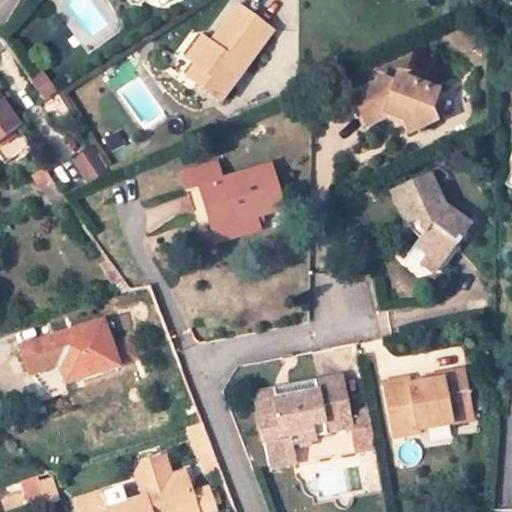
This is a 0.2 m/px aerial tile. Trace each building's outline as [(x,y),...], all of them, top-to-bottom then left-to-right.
[(130,0),(141,15),(163,0),(130,0)] [(189,75),(214,94),(266,27),(234,2),(212,30),(218,35),(212,44),(201,36),(192,47),(204,56),(189,75)] [(193,31),(185,42),(192,47),(201,36),(193,31)] [(376,82),(352,93),(368,124),(392,113),(404,118),(407,127),(435,117),(431,106),(437,88),(397,72),(394,81),(378,76),(376,82)] [(0,144),(20,129),(0,101),(0,144)] [(0,160),(5,168),(33,150),(20,129),(0,144),(0,160)] [(73,164),(87,185),(108,176),(92,153),(73,164)] [(187,193),(201,190),(214,233),(255,220),(284,211),(271,167),(223,181),(217,164),(181,174),(187,193)] [(42,190),(54,182),(46,169),(33,177),(42,190)] [(417,245),(443,262),(458,239),(462,241),(465,235),(462,233),(469,222),(466,214),(444,200),(432,170),(392,185),(403,215),(410,214),(412,218),(417,227),(423,235),(417,245)] [(255,220),(214,233),(218,245),(259,233),(255,220)] [(409,256),(436,274),(443,262),(417,245),(409,256)] [(21,349),(23,353),(30,376),(60,367),(64,381),(62,382),(60,386),(60,390),(61,394),(63,396),(67,399),(72,399),(76,398),(80,396),(82,392),(83,387),(120,376),(103,321),(21,349)] [(452,415),(474,411),(466,368),(444,372),(445,377),(414,384),(412,373),(390,378),(399,432),(422,427),(423,432),(454,426),(452,415)] [(283,393),(281,383),(261,387),(271,439),(295,435),(296,443),(322,438),(321,431),(359,423),(358,415),(349,371),(322,376),(323,386),(283,393)] [(323,386),(322,376),(281,383),(283,393),(323,386)] [(452,415),(454,426),(476,421),(474,411),(452,415)] [(363,445),(380,442),(375,412),(358,415),(359,423),(363,445)] [(53,472),(36,477),(46,506),(62,500),(53,472)] [(176,511),(213,501),(209,489),(191,493),(185,473),(142,485),(145,497),(109,508),(110,511),(176,511)] [(46,506),(36,477),(21,482),(31,511),(46,506)] [(176,511),(207,511),(216,509),(213,501),(176,511)]
